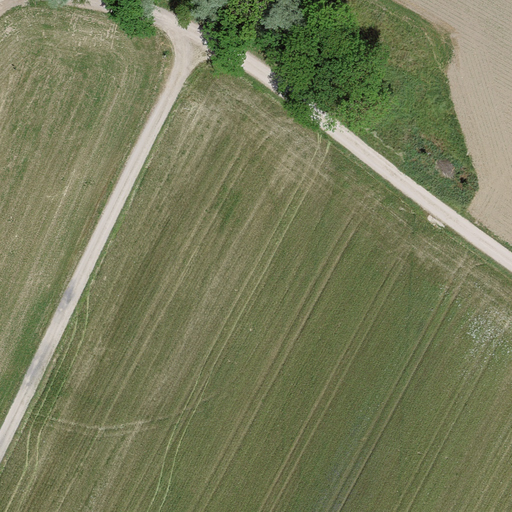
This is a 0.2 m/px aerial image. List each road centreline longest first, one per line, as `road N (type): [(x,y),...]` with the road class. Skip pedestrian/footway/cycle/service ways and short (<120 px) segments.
road 1 (track): [(86,0),(196,34),(0,447)]
road 2 (track): [(196,34),(263,71),(511,263)]
